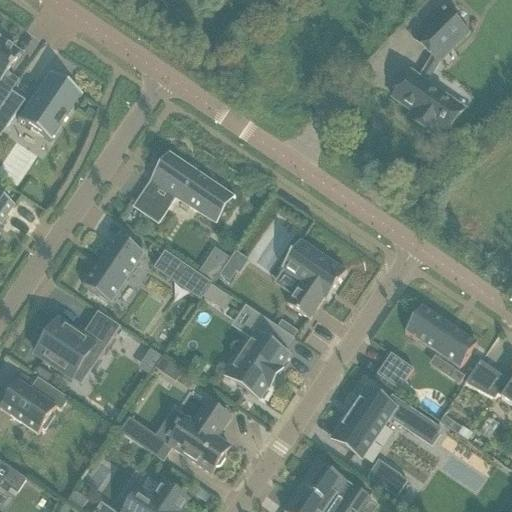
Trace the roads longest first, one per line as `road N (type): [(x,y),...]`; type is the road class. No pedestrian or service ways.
road 1 (residential): [(236,511),(414,248)]
road 2 (unclassified): [(414,248),(165,79)]
road 3 (residential): [(0,319),(165,79)]
road 4 (unclassified): [(165,79),(49,0)]
